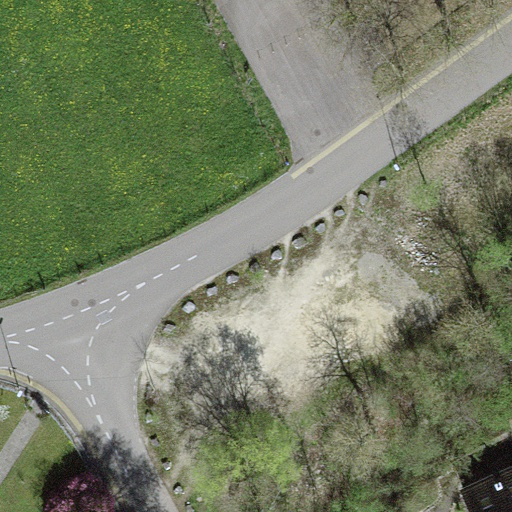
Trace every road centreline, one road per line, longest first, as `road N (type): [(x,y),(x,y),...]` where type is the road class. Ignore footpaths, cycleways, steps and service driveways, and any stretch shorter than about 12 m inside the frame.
road 1 (tertiary): [(62,317),(295,199),(511,44)]
road 2 (residential): [(62,317),(153,511)]
